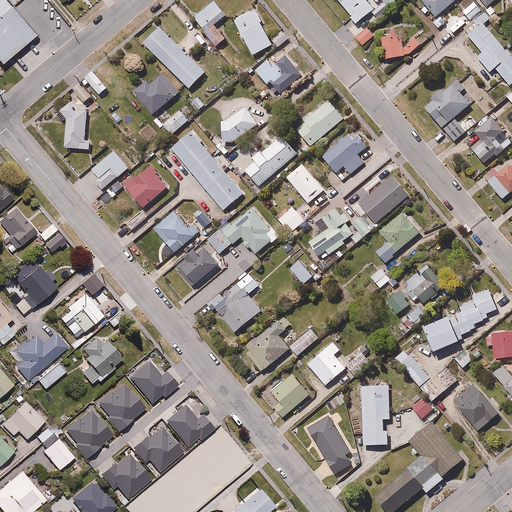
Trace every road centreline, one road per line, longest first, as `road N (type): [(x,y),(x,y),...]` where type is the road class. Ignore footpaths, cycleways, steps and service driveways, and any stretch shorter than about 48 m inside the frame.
road 1 (residential): [(329,511),(0,121)]
road 2 (residential): [(511,265),(289,0)]
road 3 (residential): [(136,0),(0,116)]
